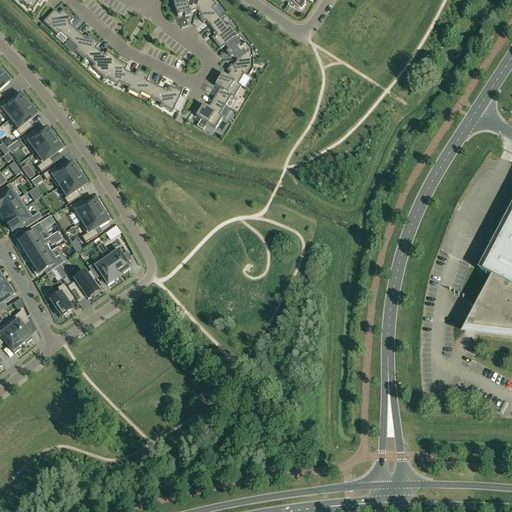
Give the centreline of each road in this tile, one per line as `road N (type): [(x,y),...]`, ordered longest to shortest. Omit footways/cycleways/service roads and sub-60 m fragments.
road 1 (unclassified): [(392,484),(387,344),(394,281),(430,183),(474,113)]
road 2 (residential): [(0,43),(79,140),(151,261)]
road 3 (tertiary): [(392,484),(195,511)]
road 4 (residential): [(202,54),(202,75),(187,79),(123,50),(70,0)]
road 5 (residential): [(55,345),(146,281),(151,261)]
road 6 (unclassified): [(511,149),(454,258)]
road 7 (tertiary): [(511,488),(392,484)]
